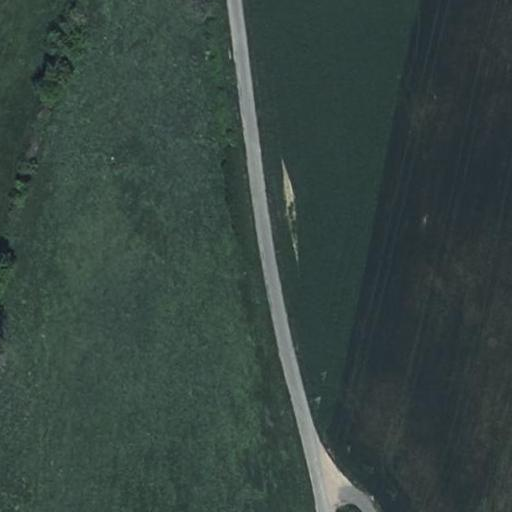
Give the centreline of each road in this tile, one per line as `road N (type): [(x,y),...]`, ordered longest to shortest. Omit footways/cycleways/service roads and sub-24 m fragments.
road 1 (unclassified): [(276,216),(330,511)]
road 2 (unclassified): [(276,216),(243,0)]
